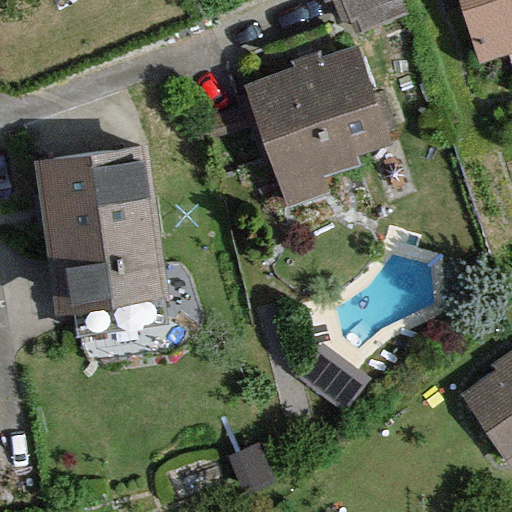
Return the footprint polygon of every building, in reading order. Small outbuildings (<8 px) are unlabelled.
[(405,0),(337,0),(346,24),(407,3),(405,0)] [(511,0),(455,0),(476,61),(511,49),(511,0)] [(234,88),(279,216),(320,201),(314,184),(345,173),(342,163),(384,148),(348,48),(234,88)] [(25,164),(40,311),(156,299),(141,152),(25,164)] [(283,386),(337,426),(366,389),(312,348),(283,386)] [(511,356),(453,397),(503,468),(511,462),(511,356)]
